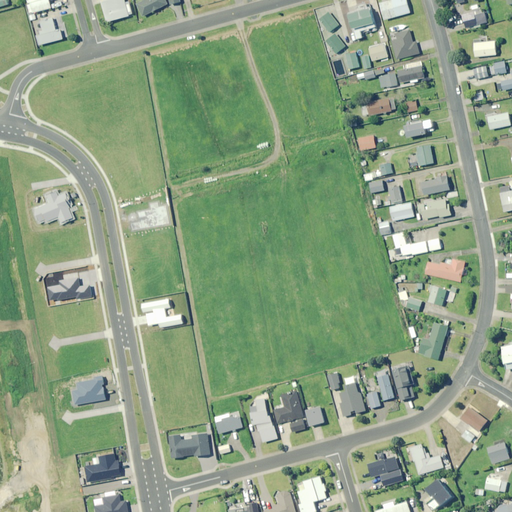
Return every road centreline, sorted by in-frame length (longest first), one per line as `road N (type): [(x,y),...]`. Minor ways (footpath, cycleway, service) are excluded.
road 1 (residential): [(429,0),(487,249),(487,295),(464,371)]
road 2 (residential): [(0,119),(57,132),(100,172),(145,407)]
road 3 (residential): [(126,410),(87,190),(60,155),(0,140)]
road 4 (residential): [(283,0),(102,49)]
road 5 (residential): [(335,444),(159,492)]
road 6 (residential): [(464,371),(432,410),(335,444)]
